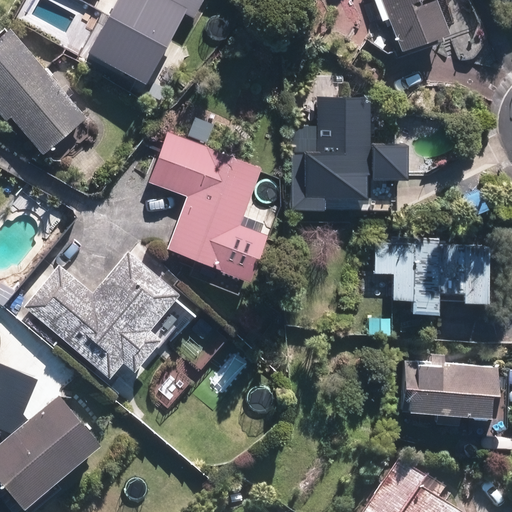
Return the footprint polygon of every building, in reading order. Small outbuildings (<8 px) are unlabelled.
[(213,5),(204,0),(110,0),(85,47),(167,91),(213,5)] [(383,0),(401,49),(442,34),(430,0),(383,0)] [(84,123),(14,36),(0,46),(0,127),(2,129),(13,120),(42,156),(84,123)] [(364,101),(321,101),(320,199),(363,199),(364,101)] [(258,170),(171,137),(154,181),(191,195),(170,250),(245,279),(260,240),(234,230),(258,170)] [(483,303),(484,248),(376,246),(375,272),(393,272),(393,301),(412,301),(412,313),(434,314),(434,292),(462,293),(462,303),(483,303)] [(59,271),(28,306),(107,376),(122,359),(133,369),(156,343),(142,331),(172,297),(127,258),(91,299),(59,271)] [(56,397),(19,428),(38,380),(0,364),(0,428),(12,434),(0,444),(0,486),(21,511),(24,511),(100,449),(56,397)] [(492,369),(406,364),(403,413),(489,418),(492,369)] [(422,487),(398,470),(368,511),(437,511),(416,497),(422,487)]
